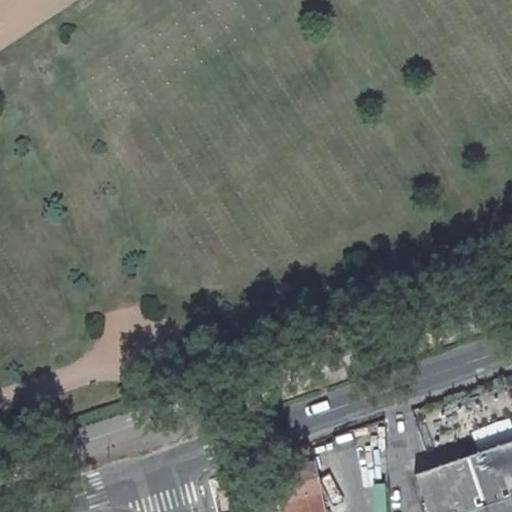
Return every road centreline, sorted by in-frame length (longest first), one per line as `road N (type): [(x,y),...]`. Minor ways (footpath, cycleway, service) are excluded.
road 1 (tertiary): [(173,469),(511,349)]
road 2 (tertiary): [(49,511),(173,469)]
